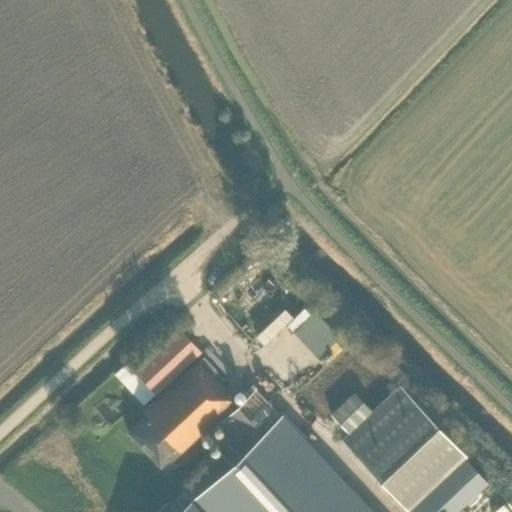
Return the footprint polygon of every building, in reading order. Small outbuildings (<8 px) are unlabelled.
[(261,305),(247,312),(258,335),(295,317),(287,299),(263,310),(261,305)] [(131,363),(155,387),(203,342),(179,317),(131,363)] [(171,460),(215,418),(220,423),(219,423),(244,449),(185,504),(193,511),(374,511),(282,413),(280,415),(256,389),(237,407),(233,402),(234,402),(222,389),(224,387),(212,375),(217,371),(204,357),(199,361),(144,412),(147,415),(129,431),(160,465),(168,457),(171,460)] [(133,369),(125,361),(113,372),(143,403),(154,392),(133,369)] [(399,383),(339,439),(407,511),(467,455),(399,383)] [(113,390),(103,397),(110,406),(116,402),(117,395),(113,390)]
